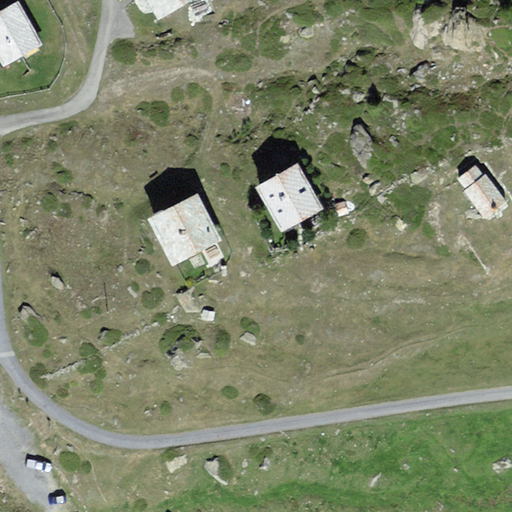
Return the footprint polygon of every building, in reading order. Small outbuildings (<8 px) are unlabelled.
[(149,0),(162,23),(204,0),(149,0)] [(20,4),(0,15),(0,53),(8,68),(45,48),(20,4)] [(302,169),(263,190),(287,235),(326,215),(302,169)] [(483,169),(460,185),(488,224),(510,207),(483,169)] [(201,198),(156,221),(179,267),(224,244),(201,198)]
